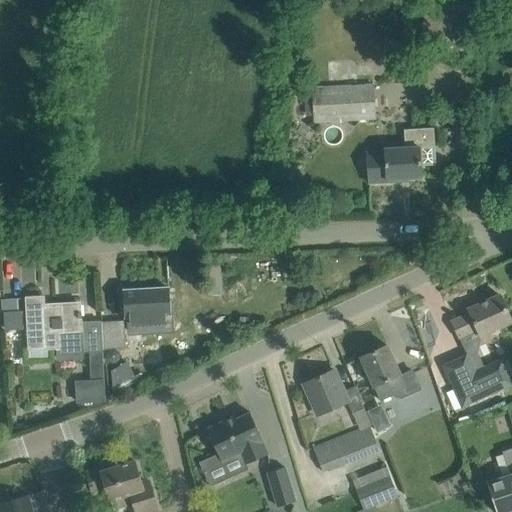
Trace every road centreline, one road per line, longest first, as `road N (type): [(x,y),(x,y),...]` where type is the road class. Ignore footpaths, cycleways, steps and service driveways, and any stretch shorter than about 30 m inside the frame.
road 1 (unclassified): [(0,248),(511,221)]
road 2 (unclassified): [(45,439),(159,396),(511,233)]
